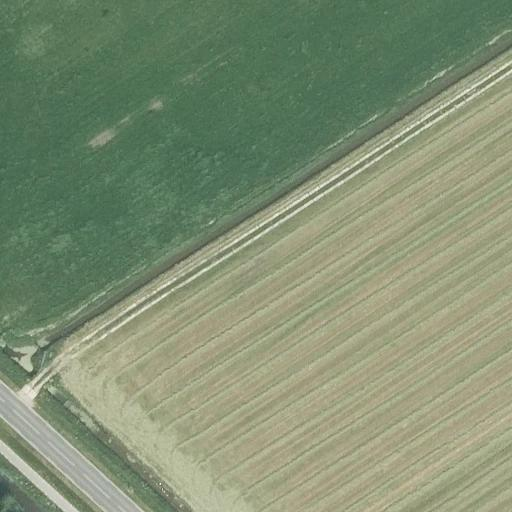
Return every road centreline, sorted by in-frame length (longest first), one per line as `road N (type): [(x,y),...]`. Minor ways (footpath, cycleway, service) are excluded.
road 1 (track): [(12,411),(53,369),(511,64)]
road 2 (primary): [(123,511),(0,399)]
